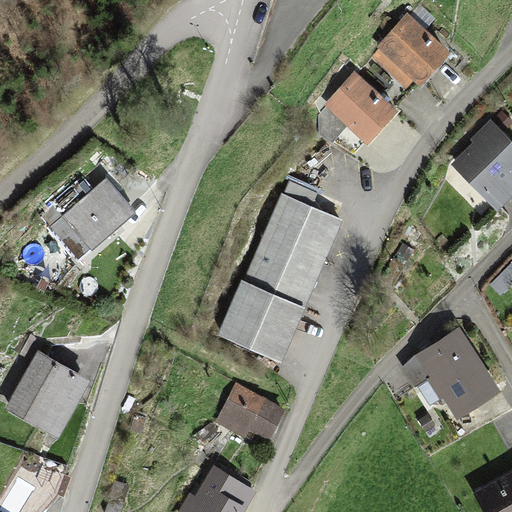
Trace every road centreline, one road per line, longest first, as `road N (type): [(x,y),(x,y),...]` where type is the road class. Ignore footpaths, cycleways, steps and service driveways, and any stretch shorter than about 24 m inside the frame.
road 1 (residential): [(72,511),(241,0)]
road 2 (residential): [(261,511),(403,179),(511,49)]
road 3 (residential): [(0,185),(160,41),(241,0)]
road 4 (residential): [(265,511),(375,377),(458,299)]
